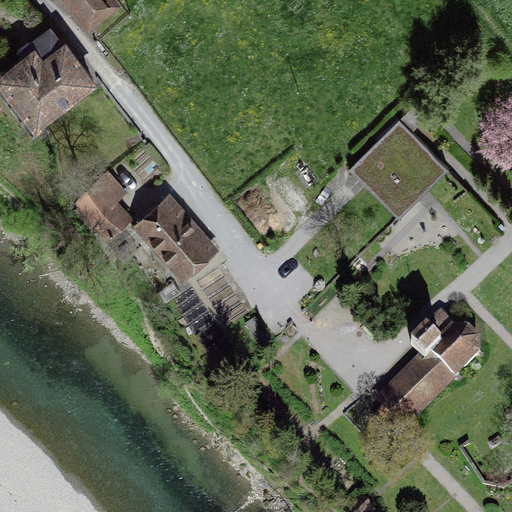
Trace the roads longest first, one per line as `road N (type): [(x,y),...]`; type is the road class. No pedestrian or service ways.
road 1 (residential): [(43,0),(265,274)]
road 2 (residential): [(265,274),(353,187)]
